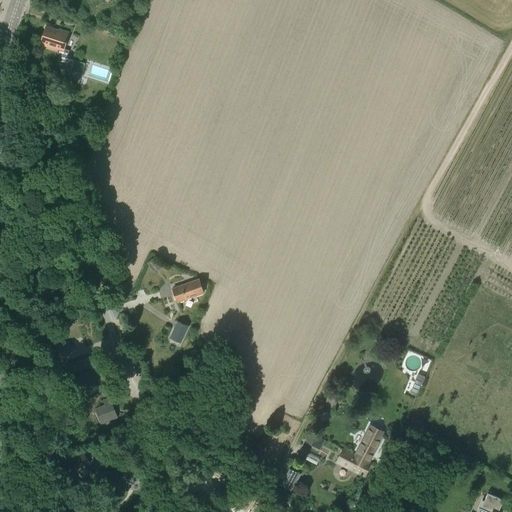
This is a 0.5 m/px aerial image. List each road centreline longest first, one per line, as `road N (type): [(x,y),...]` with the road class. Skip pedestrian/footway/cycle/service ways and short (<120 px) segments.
road 1 (track): [(265,489),(511,44)]
road 2 (unclassified): [(178,511),(53,174),(0,171)]
road 3 (track): [(135,392),(295,511)]
